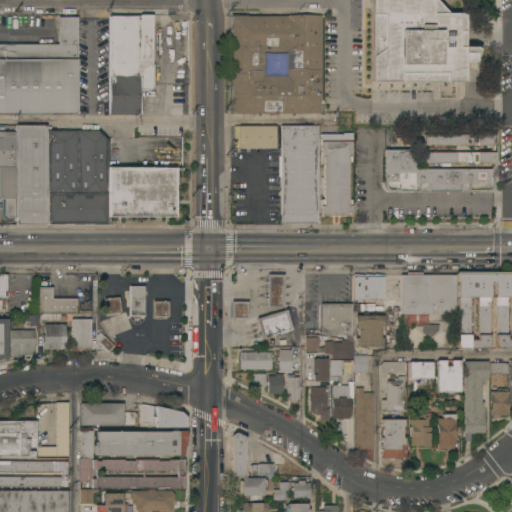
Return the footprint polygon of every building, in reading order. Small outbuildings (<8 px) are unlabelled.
[(465,12),(465,46),(476,46),(478,47),(479,48),(479,61),(465,61),(465,81),(372,81),(372,0),(437,0),(449,12),(465,12)] [(108,16),(139,16),(139,14),(151,14),(151,64),(153,64),(153,85),(153,87),(151,90),(148,90),(139,90),(139,114),(108,114),(108,16)] [(233,113),(233,111),(231,111),(231,16),(287,16),(287,15),(321,15),(321,99),(319,99),(319,113),(233,113)] [(0,113),(0,44),(57,44),(57,17),(76,17),(77,113),(0,113)] [(16,125),(46,125),(46,126),(46,223),(16,224),(16,219),(16,131),(16,125)] [(280,125),(316,125),(316,223),(280,224),(280,125)] [(51,126),(51,130),(97,130),(107,140),(107,168),(107,217),(107,224),(46,224),(46,223),(46,126),(51,126)] [(238,148),(238,146),(233,146),(233,126),(275,126),(275,148),(238,148)] [(16,219),(6,219),(2,215),(2,198),(0,198),(0,131),(16,131),(16,219)] [(320,215),(320,199),(323,199),(323,163),(321,163),(321,156),(320,156),(320,141),(321,141),(321,134),(343,134),(343,141),(351,141),(351,162),(348,162),(348,199),(351,199),(351,215),(320,215)] [(423,152),(490,152),(490,145),(423,145),(423,134),(493,134),(493,163),(423,163),(423,152)] [(384,149),(413,149),(413,168),(490,168),(490,185),(489,187),(488,189),(486,189),(478,189),(478,192),(410,192),(410,191),(392,191),(392,190),(389,190),(387,189),(384,188),(384,185),(384,149)] [(181,167),(181,170),(175,170),(175,216),(107,217),(107,168),(181,167)] [(511,347),(495,347),(494,296),(489,296),(489,348),(458,348),(458,296),(454,296),(455,274),(455,271),(511,271),(511,347)] [(455,313),(400,314),(400,274),(406,274),(406,272),(421,272),(421,274),(455,274),(454,296),(455,313)] [(266,274),(282,274),(282,306),(266,306),(266,274)] [(352,299),(352,274),(383,274),(383,299),(352,299)] [(128,285),(144,285),(144,317),(139,317),(139,316),(128,316),(128,285)] [(37,313),(37,286),(51,286),(51,298),(76,298),(76,299),(78,299),(78,306),(76,306),(76,307),(78,307),(78,311),(76,311),(76,313),(59,313),(39,313),(37,313)] [(102,298),(117,296),(120,312),(104,314),(102,298)] [(167,301),(167,316),(152,316),(152,301),(167,301)] [(230,318),(230,301),(247,301),(247,318),(230,318)] [(320,303),(350,303),(350,334),(320,334),(320,303)] [(286,309),(292,329),(261,338),(255,318),(286,309)] [(355,346),(355,337),(357,337),(357,326),(354,326),(354,315),(363,315),(363,313),(367,313),(367,314),(383,314),(383,325),(380,325),(380,337),(382,337),(382,346),(355,346)] [(29,315),(38,315),(38,326),(29,326),(29,315)] [(71,318),(90,319),(90,349),(71,349),(71,318)] [(421,324),(422,343),(446,342),(446,323),(421,324)] [(64,324),(65,349),(41,349),(41,334),(43,334),(43,324),(64,324)] [(8,330),(33,330),(33,354),(20,354),(20,356),(9,356),(8,330)] [(96,342),(103,335),(113,346),(107,352),(96,342)] [(330,358),(330,353),(323,353),(316,353),(316,351),(304,351),(304,337),(317,337),(317,347),(322,347),(322,341),(331,341),(331,342),(340,342),(340,340),(348,340),(348,342),(352,342),(352,358),(330,358)] [(278,349),(290,349),(290,371),(291,371),(291,372),(277,372),(278,349)] [(239,369),(239,352),(270,352),(270,369),(239,369)] [(366,355),(366,372),(352,372),(353,355),(366,355)] [(326,381),(312,381),(312,374),(315,374),(315,368),(311,368),(311,358),(326,358),(326,381)] [(329,359),(352,359),(352,382),(340,382),(340,380),(329,380),(329,359)] [(459,391),(451,391),(451,392),(442,392),(442,390),(436,390),(436,360),(444,360),(444,364),(450,364),(450,360),(459,360),(459,391)] [(403,361),(403,373),(379,373),(379,364),(382,361),(403,361)] [(486,361),(487,379),(482,379),(482,383),(480,383),(480,402),(482,402),(482,415),(482,432),(474,432),(474,433),(469,433),(470,440),(463,440),(463,417),(462,377),(463,377),(463,361),(486,361)] [(408,362),(431,362),(431,378),(427,378),(427,383),(413,383),(413,378),(408,378),(408,362)] [(507,363),(507,374),(489,374),(489,362),(507,363)] [(251,386),(251,373),(265,373),(265,385),(251,386)] [(266,393),(266,375),(274,375),(274,374),(282,374),(281,393),(266,393)] [(393,380),(393,377),(397,377),(397,376),(404,376),(404,382),(402,382),(402,410),(385,410),(385,409),(380,409),(380,399),(385,399),(385,380),(393,380)] [(286,377),(298,377),(298,401),(286,401),(286,377)] [(331,418),(331,385),(348,385),(348,396),(348,415),(349,415),(349,418),(331,418)] [(318,421),(318,414),(314,415),(314,411),(308,411),(308,394),(308,387),(324,387),(324,394),(325,394),(325,408),(327,408),(328,420),(318,421)] [(354,387),(362,387),(362,392),(372,392),(372,448),(354,449),(354,387)] [(498,414),(498,417),(492,417),(492,414),(488,414),(488,391),(498,391),(498,388),(506,388),(506,391),(507,391),(507,414),(498,414)] [(68,455),(36,456),(36,446),(55,446),(55,402),(67,402),(68,455)] [(122,403),(122,412),(133,412),(133,424),(122,424),(122,425),(78,425),(78,403),(122,403)] [(185,426),(149,427),(149,422),(140,423),(140,404),(154,407),(154,405),(180,412),(185,417),(185,426)] [(436,418),(441,418),(441,413),(452,413),(452,418),(454,418),(454,424),(453,424),(453,427),(455,428),(455,434),(454,436),(453,444),(453,448),(437,448),(437,444),(436,444),(436,418)] [(409,435),(408,435),(408,427),(409,427),(409,416),(419,416),(419,414),(424,414),(424,417),(427,417),(427,427),(429,427),(429,445),(409,445),(409,435)] [(403,419),(403,426),(404,426),(404,429),(401,429),(401,437),(404,437),(404,457),(394,457),(394,458),(381,458),(381,455),(379,455),(379,444),(380,444),(380,437),(380,429),(380,419),(403,419)] [(0,420),(35,421),(35,428),(37,428),(37,432),(35,432),(35,438),(35,456),(0,456),(0,420)] [(167,431),(167,430),(170,430),(170,429),(175,429),(175,430),(184,430),(184,445),(182,445),(182,455),(93,455),(93,442),(95,442),(96,431),(167,431)] [(78,458),(80,458),(80,430),(91,430),(91,458),(89,458),(89,481),(78,481),(78,458)] [(244,476),(231,476),(231,436),(231,434),(233,433),(234,432),(236,433),(244,437),(244,476)] [(0,460),(66,461),(66,487),(0,487),(0,460)] [(95,471),(95,469),(92,469),(92,460),(95,460),(95,461),(101,461),(101,460),(124,460),(124,461),(134,461),(134,460),(157,460),(157,461),(168,461),(168,460),(177,460),(177,471),(95,471)] [(249,476),(250,465),(257,465),(257,463),(272,463),(272,476),(249,476)] [(176,476),(176,488),(167,488),(167,486),(156,486),(156,488),(134,488),(134,486),(122,486),(122,488),(100,488),(100,486),(95,486),(95,487),(91,488),(91,478),(94,478),(94,476),(176,476)] [(241,495),(241,492),(239,492),(239,481),(241,481),(241,478),(263,477),(263,479),(265,479),(265,486),(263,486),(263,495),(241,495)] [(292,497),(292,486),(288,486),(288,482),(297,482),(297,480),(304,480),(304,483),(309,483),(309,497),(292,497)] [(272,489),(278,489),(278,481),(287,481),(288,500),(272,500),(272,489)] [(92,503),(79,503),(79,489),(92,489),(92,503)] [(146,490),(148,489),(152,489),(154,490),(169,490),(173,494),(173,499),(171,502),(171,510),(134,511),(134,504),(130,504),(130,490),(146,490)] [(66,511),(0,511),(0,490),(66,490),(66,511)] [(121,493),(121,503),(125,503),(125,511),(95,511),(95,505),(102,505),(102,493),(121,493)] [(237,511),(237,510),(241,510),(241,503),(267,502),(267,511),(237,511)] [(306,503),(306,509),(308,509),(308,511),(286,511),(286,503),(306,503)]
